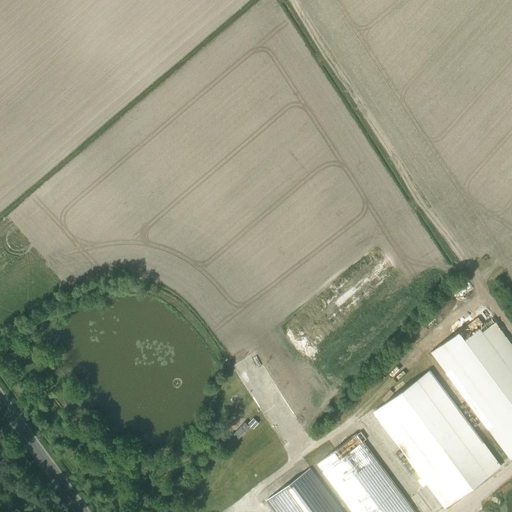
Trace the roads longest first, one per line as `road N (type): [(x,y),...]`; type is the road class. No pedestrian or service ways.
road 1 (unknown): [(511,343),(480,302),(465,300),(342,417),(212,511)]
road 2 (secondary): [(83,511),(0,398)]
